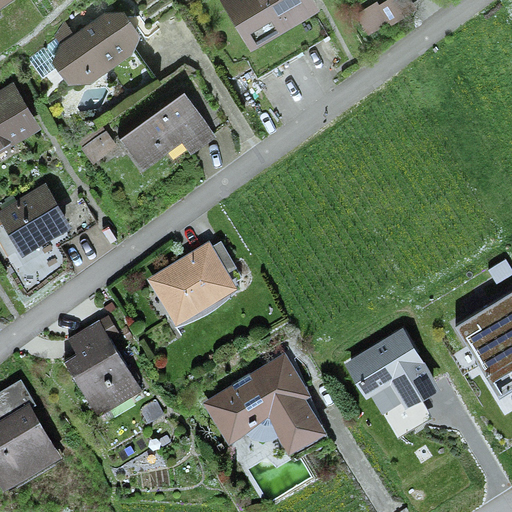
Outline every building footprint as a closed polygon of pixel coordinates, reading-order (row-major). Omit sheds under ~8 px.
[(327,33),(307,0),(229,0),(255,42),(241,50),(256,75),(327,33)] [(378,2),(357,14),(367,30),(387,17),(378,2)] [(125,15),(108,17),(105,13),(62,45),(65,49),(58,64),(63,65),(69,74),(86,72),(91,69),(93,71),(120,52),(118,49),(124,45),(130,29),(124,20),(125,15)] [(0,94),(0,145),(34,125),(11,88),(0,94)] [(189,149),(212,132),(181,89),(120,133),(142,164),(165,148),(162,142),(177,132),(189,149)] [(2,211),(25,248),(65,224),(42,187),(2,211)] [(155,279),(177,316),(227,285),(231,291),(239,287),(235,280),(242,276),(220,240),(155,279)] [(511,288),(455,324),(499,396),(511,388),(511,288)] [(95,410),(138,384),(99,319),(72,335),(81,349),(65,360),(95,410)] [(406,400),(433,384),(402,332),(350,364),(367,390),(391,376),(406,400)] [(230,437),(269,413),(290,447),(320,429),(299,395),(304,391),(283,357),(252,376),(249,372),(231,383),(234,388),(209,403),(230,437)] [(22,380),(0,392),(0,399),(9,415),(0,421),(0,474),(5,483),(56,454),(28,406),(34,402),(22,380)]
